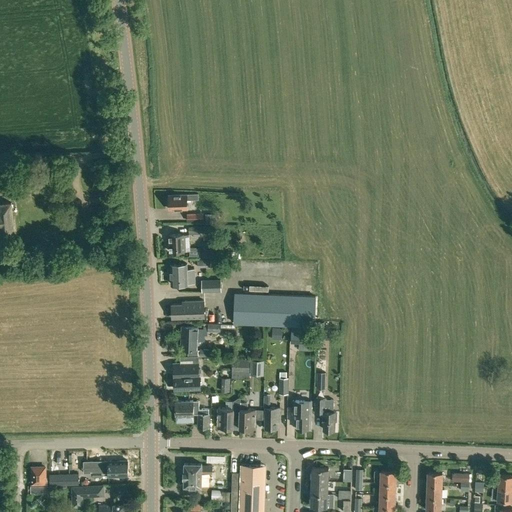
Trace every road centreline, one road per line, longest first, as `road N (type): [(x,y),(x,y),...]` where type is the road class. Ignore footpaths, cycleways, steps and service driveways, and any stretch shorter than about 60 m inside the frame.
road 1 (secondary): [(151,441),(144,255),(119,0)]
road 2 (unclassified): [(0,444),(151,441)]
road 3 (residential): [(296,446),(151,441)]
